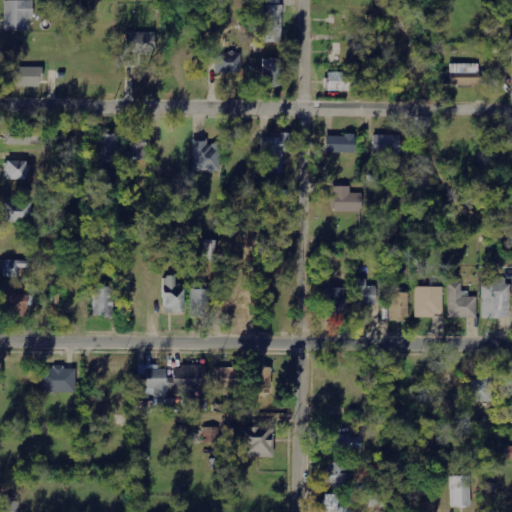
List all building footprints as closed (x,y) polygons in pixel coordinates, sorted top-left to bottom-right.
[(4,0),(4,30),(31,31),(31,0),(8,0),(4,0)] [(263,0),(264,43),(283,42),(282,0),(263,0)] [(155,32),(125,33),(126,53),(155,53),(155,32)] [(216,73),(242,73),(241,53),(216,53),(216,73)] [(280,87),(281,59),(263,58),(262,87),(280,87)] [(479,64),(450,63),(449,85),(479,85),(479,64)] [(12,87),(41,86),(41,67),(11,68),(12,87)] [(351,73),(328,73),(328,91),(350,91),(351,73)] [(37,145),(37,134),(7,133),(7,144),(37,145)] [(116,133),(100,133),(101,162),(117,161),(116,133)] [(262,137),(261,158),(270,158),(270,173),(282,174),(283,152),(290,152),(290,133),(270,133),(270,137),(262,137)] [(326,135),(325,153),(354,154),(354,136),(326,135)] [(399,155),(400,135),(373,135),(373,155),(399,155)] [(219,172),(220,145),(208,144),(208,141),(193,140),(192,171),(219,172)] [(128,143),(129,160),(147,160),(146,142),(128,143)] [(29,162),(6,161),(5,179),(28,180),(29,162)] [(333,212),(361,212),(360,188),(333,188),(333,212)] [(2,222),(30,223),(31,198),(2,197),(2,222)] [(216,259),(216,241),(203,240),(203,259),(216,259)] [(2,277),(19,277),(19,268),(29,268),(29,260),(2,260),(2,277)] [(184,285),(175,285),(176,276),(164,276),(163,313),(183,313),(184,285)] [(481,284),(482,319),(510,319),(509,278),(493,279),(493,284),(481,284)] [(377,306),(377,287),(367,286),(367,279),(354,279),(354,305),(377,306)] [(477,318),(477,297),(469,297),(469,292),(462,291),(462,283),(449,283),(448,318),(477,318)] [(113,287),(95,287),(96,317),(114,316),(113,287)] [(320,316),(348,316),(349,288),(321,287),(320,316)] [(415,316),(443,316),(443,287),(416,287),(415,316)] [(208,290),(191,289),(190,317),(207,318),(208,290)] [(390,320),(409,319),(409,292),(389,293),(390,320)] [(3,312),(27,313),(28,294),(3,294),(3,312)] [(181,366),(181,373),(174,373),(175,392),(205,391),(204,365),(181,366)] [(139,367),(139,390),(155,390),(155,397),(168,397),(168,383),(166,383),(166,366),(139,367)] [(254,367),(255,393),(272,392),(271,367),(254,367)] [(75,392),(75,368),(40,368),(41,392),(75,392)] [(215,393),(233,393),(233,368),(215,368),(215,393)] [(468,402),(491,402),(492,375),(468,375),(468,402)] [(511,375),(502,375),(501,399),(511,399),(511,375)] [(247,410),(256,411),(256,404),(263,404),(263,394),(248,393),(247,410)] [(191,399),(191,411),(208,411),(207,399),(191,399)] [(217,427),(204,427),(204,443),(217,443),(217,427)] [(272,427),(234,428),(234,457),(273,457),(272,427)] [(361,436),(327,435),(327,451),(361,452),(361,436)] [(351,484),(352,464),(327,464),(326,484),(351,484)] [(450,477),(451,507),(471,507),(470,476),(450,477)] [(350,511),(351,494),(325,494),(324,511),(350,511)] [(369,507),(382,507),(383,495),(370,495),(369,507)] [(19,511),(19,499),(0,499),(0,511),(19,511)]
